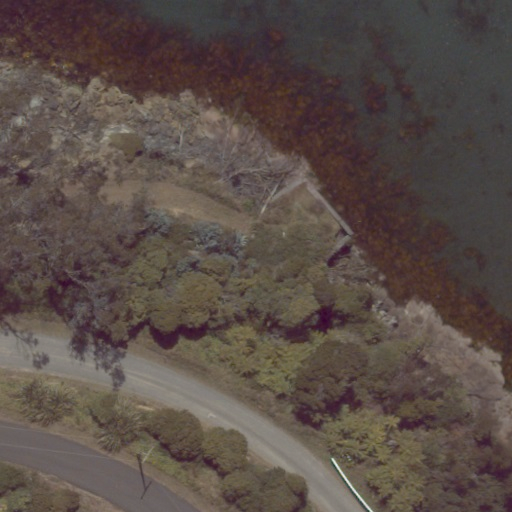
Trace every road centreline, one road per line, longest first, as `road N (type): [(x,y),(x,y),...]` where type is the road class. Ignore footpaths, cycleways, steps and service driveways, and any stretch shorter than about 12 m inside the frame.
road 1 (residential): [(0,347),(109,367),(185,394),(269,441),(348,511)]
road 2 (residential): [(0,439),(73,459),(170,511)]
